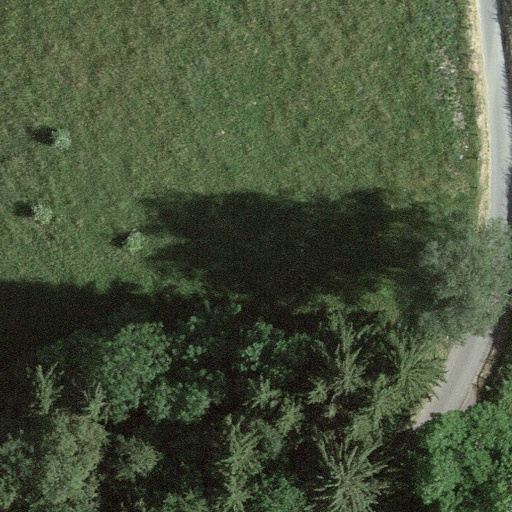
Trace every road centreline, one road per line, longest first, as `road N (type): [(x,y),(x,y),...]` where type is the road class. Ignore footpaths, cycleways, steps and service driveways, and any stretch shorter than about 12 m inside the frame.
road 1 (track): [(511,191),(402,511)]
road 2 (track): [(491,0),(511,170)]
